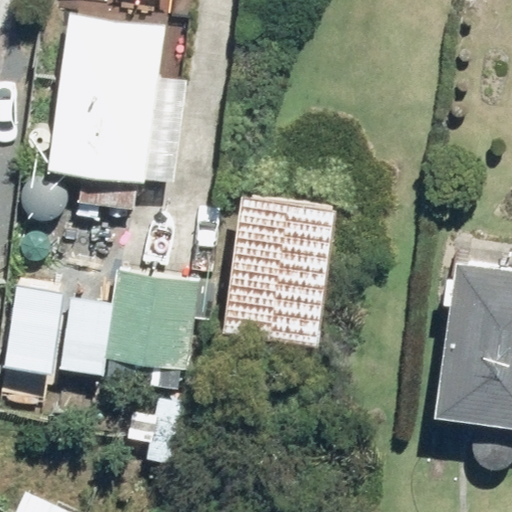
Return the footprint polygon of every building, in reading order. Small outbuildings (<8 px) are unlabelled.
[(146,180),(165,39),(69,27),(50,168),(87,173),(84,199),(135,206),(139,179),(146,180)] [(73,177),(22,177),(23,213),(73,213),(73,177)] [(249,198),(231,330),(326,341),(342,209),(249,198)] [(511,269),(462,262),(441,414),(511,424),(511,269)] [(120,270),(109,354),(191,365),(203,282),(120,270)] [(179,463),(190,403),(160,398),(157,415),(137,411),(132,439),(152,443),(150,457),(179,463)] [(88,511),(90,507),(26,485),(16,511),(88,511)]
